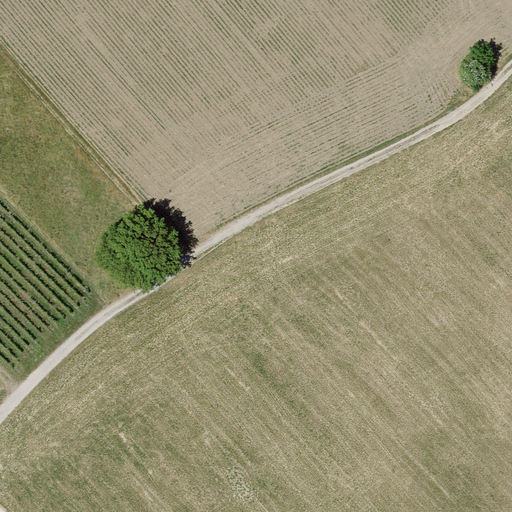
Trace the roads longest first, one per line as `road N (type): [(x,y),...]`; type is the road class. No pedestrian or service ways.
road 1 (track): [(182,251),(435,124),(511,68)]
road 2 (track): [(182,251),(0,46)]
road 3 (track): [(0,423),(59,350),(182,251)]
